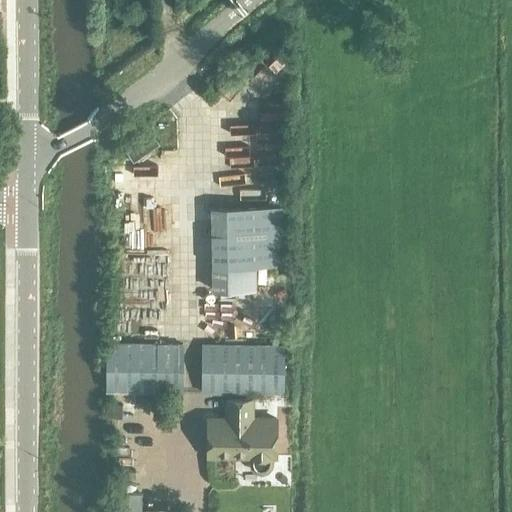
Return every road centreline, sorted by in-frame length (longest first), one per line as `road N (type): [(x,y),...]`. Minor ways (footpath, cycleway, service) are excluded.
road 1 (unknown): [(154,80),(196,176),(190,511)]
road 2 (tertiary): [(25,511),(24,204)]
road 3 (tertiary): [(24,151),(46,151),(104,122),(252,0)]
road 4 (tertiary): [(24,151),(23,0)]
